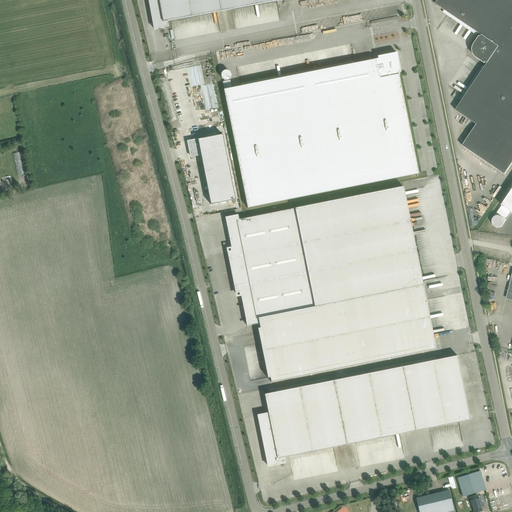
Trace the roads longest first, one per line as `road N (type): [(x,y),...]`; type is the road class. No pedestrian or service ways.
road 1 (unclassified): [(257,510),(128,0)]
road 2 (unclassified): [(509,453),(417,0)]
road 3 (unclassified): [(275,511),(509,453)]
